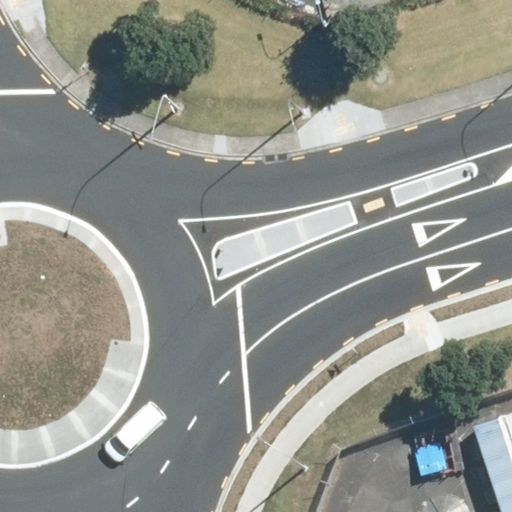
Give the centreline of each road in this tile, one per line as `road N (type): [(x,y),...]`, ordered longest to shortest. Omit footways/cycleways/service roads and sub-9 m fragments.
road 1 (unclassified): [(171,204),(511,152)]
road 2 (unclassified): [(511,199),(213,337)]
road 3 (unclassified): [(213,337),(201,388),(176,438),(143,476)]
road 4 (unclassified): [(40,130),(81,143),(171,204)]
road 5 (unclassified): [(171,204),(205,269),(213,337)]
